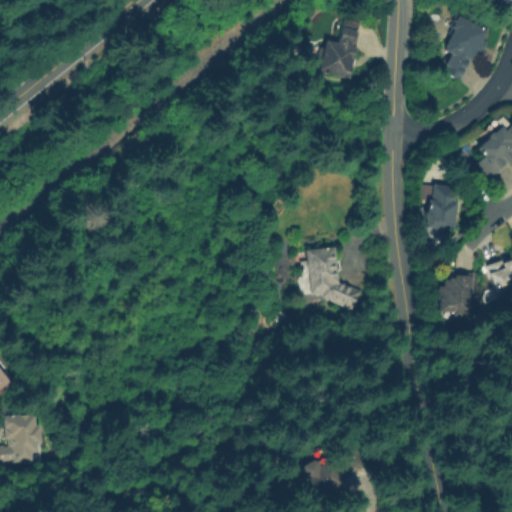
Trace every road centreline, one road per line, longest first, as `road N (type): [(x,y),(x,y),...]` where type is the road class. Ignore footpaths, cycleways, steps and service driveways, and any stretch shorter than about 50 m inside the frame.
road 1 (residential): [(388,135),(395,259),(441,511)]
road 2 (residential): [(503,78),(511,85),(492,219),(464,244)]
road 3 (tertiary): [(129,0),(0,108)]
road 4 (residential): [(388,135),(467,116),(503,78),(511,52)]
road 5 (residential): [(393,0),(388,135)]
